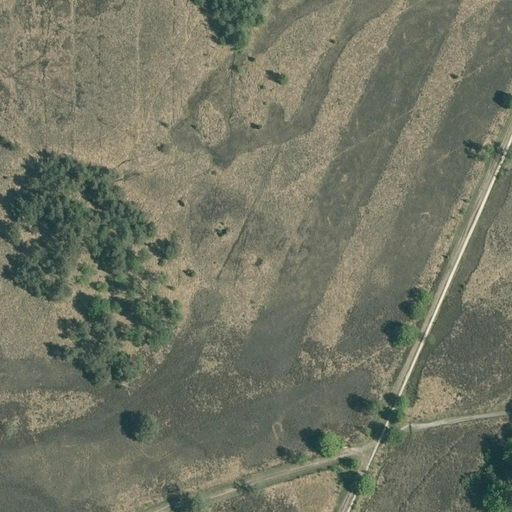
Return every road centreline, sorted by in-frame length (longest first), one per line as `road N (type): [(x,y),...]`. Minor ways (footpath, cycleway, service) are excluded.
road 1 (track): [(511,125),(378,428),(384,430)]
road 2 (track): [(373,453),(355,451),(164,511)]
